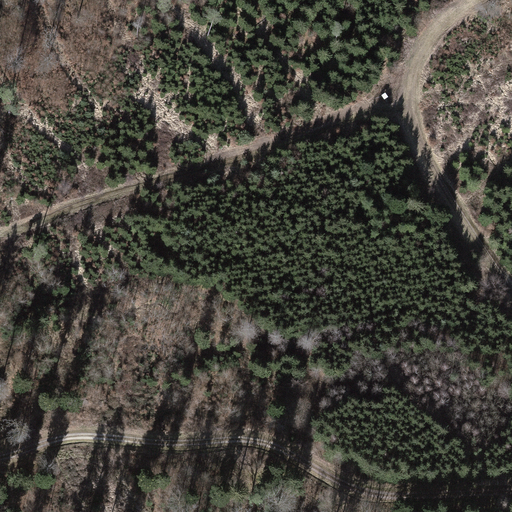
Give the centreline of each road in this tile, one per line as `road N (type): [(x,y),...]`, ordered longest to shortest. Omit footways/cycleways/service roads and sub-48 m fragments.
road 1 (track): [(511,488),(428,495),(356,486),(270,442),(234,436),(85,433),(0,453)]
road 2 (track): [(0,235),(365,111),(413,115)]
road 3 (track): [(511,290),(430,161),(410,107),(425,49),(464,0)]
